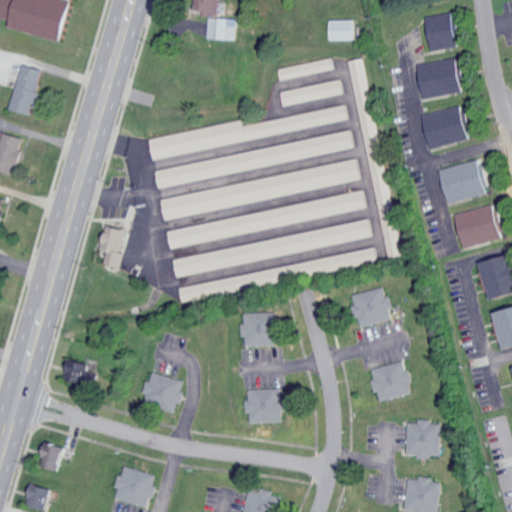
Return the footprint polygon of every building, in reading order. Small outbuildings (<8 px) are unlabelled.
[(65,40),(73,0),(0,0),(0,16),(13,20),(11,27),(65,40)] [(199,0),(200,14),(223,13),(222,0),(199,0)] [(461,46),(456,12),(427,16),(432,50),(461,46)] [(238,39),(238,17),(210,16),(210,38),(238,39)] [(334,40),(358,39),(358,19),(334,19),(334,40)] [(282,80),(337,69),(335,57),(280,68),(282,80)] [(353,60),(390,257),(406,254),(392,179),(391,179),(388,167),(387,167),(366,57),(353,60)] [(464,93),(461,58),(421,61),(424,96),(464,93)] [(33,114),(46,69),(26,63),(13,108),(33,114)] [(286,106),(346,93),(343,78),(282,91),(286,106)] [(424,115),(434,148),(473,137),(463,104),(424,115)] [(243,120),(151,137),(155,157),(352,121),(349,105),(244,124),(243,120)] [(0,146),(0,169),(18,174),(26,136),(4,131),(0,146)] [(358,152),(355,134),(157,165),(160,183),(358,152)] [(493,192),(485,158),(444,168),(452,202),(493,192)] [(167,218),(364,181),(360,159),(163,197),(167,218)] [(169,229),(173,247),(370,208),(367,190),(169,229)] [(459,213),(466,247),(507,238),(500,204),(459,213)] [(376,238),(373,219),(175,257),(179,275),(376,238)] [(129,229),(110,224),(103,248),(110,250),(106,261),(123,266),(127,252),(123,251),(129,229)] [(181,283),(183,300),(287,283),(286,277),(381,262),(379,251),(181,283)] [(494,299),(511,294),(511,254),(485,261),(494,299)] [(364,327),(396,319),(394,309),(397,308),(394,294),(390,295),(388,286),(356,294),(364,327)] [(511,307),(499,311),(507,348),(511,346),(511,307)] [(248,345),(282,345),(281,311),(248,312),(249,323),(247,323),(248,345)] [(59,376),(97,387),(104,361),(87,356),(85,361),(65,356),(59,376)] [(376,368),(379,378),(377,378),(383,401),(416,393),(413,383),(417,382),(413,368),(409,369),(407,360),(376,368)] [(179,410),(186,379),(155,372),(153,380),(150,379),(144,402),(179,410)] [(286,388),(252,389),(253,400),(251,400),(252,422),(287,421),(286,388)] [(444,455),(445,423),(435,423),(435,418),(421,418),(421,422),(411,422),(411,454),(421,454),(421,458),(433,458),(433,455),(444,455)] [(58,470),(66,447),(48,442),(41,464),(58,470)] [(159,474),(125,465),(116,497),(148,506),(150,498),(153,498),(159,474)] [(412,477),(408,509),(417,510),(416,511),(441,511),(445,482),(435,481),(436,476),(422,475),(421,478),(412,477)] [(51,488),(30,482),(24,502),(44,509),(51,488)] [(246,511),(279,511),(285,496),(255,486),(246,511)]
